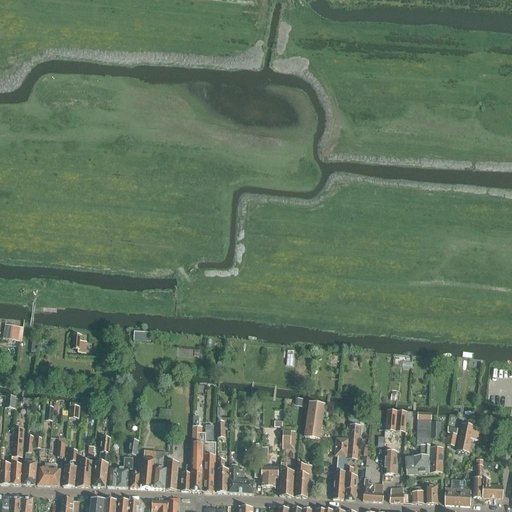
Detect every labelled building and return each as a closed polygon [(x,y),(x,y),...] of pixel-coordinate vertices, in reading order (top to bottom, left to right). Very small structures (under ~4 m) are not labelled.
[(11,327),(9,341),(22,343),(24,329),(23,329),(11,327)] [(150,343),(150,334),(134,333),(134,342),(150,343)] [(78,355),(86,355),(87,343),(81,343),(82,337),(73,336),(72,351),(78,351),(78,355)] [(413,397),(415,359),(396,358),(394,398),(399,398),(399,397),(413,397)] [(5,409),(14,410),(16,399),(7,398),(5,409)] [(305,440),(319,442),(324,408),(310,406),(305,440)] [(80,408),(70,407),(69,407),(68,419),(79,420),(80,408)] [(407,414),(400,413),(387,412),(386,433),(405,434),(407,414)] [(407,476),(429,474),(428,458),(430,458),(430,440),(431,424),(431,422),(432,415),(418,414),(417,421),(418,421),(417,447),(420,447),(420,459),(405,460),(407,476)] [(457,421),(458,418),(450,417),(448,426),(456,428),(457,421)] [(430,440),(435,440),(440,440),(441,424),(431,424),(430,440)] [(350,426),(347,461),(358,462),(361,427),(350,426)] [(462,426),(457,452),(469,455),(472,441),(478,442),(480,431),(474,429),(474,428),(462,426)] [(191,493),(203,494),(204,477),(205,445),(205,442),(202,441),(202,438),(199,438),(199,428),(193,428),(191,493)] [(11,487),(21,487),(23,467),(18,466),(18,460),(15,460),(15,459),(22,459),(24,431),(15,430),(13,458),(12,458),(11,487)] [(283,432),(282,446),(290,446),(290,432),(283,432)] [(23,487),(35,487),(37,465),(31,464),(33,448),(34,438),(28,438),(23,487)] [(93,489),(106,489),(109,456),(110,456),(111,440),(102,440),(99,461),(102,461),(101,466),(95,465),(93,489)] [(337,473),(346,474),(347,461),(348,441),(336,440),(335,458),(338,458),(337,473)] [(128,456),(136,457),(138,443),(131,442),(128,456)] [(64,459),(65,445),(59,444),(57,458),(64,459)] [(216,445),(205,445),(204,477),(203,494),(215,495),(215,477),(215,457),(216,445)] [(429,474),(442,474),(443,450),(430,450),(429,474)] [(74,489),(76,469),(77,452),(71,452),(70,468),(65,468),(63,488),(74,489)] [(140,491),(153,492),(155,453),(144,452),(144,461),(139,460),(139,468),(143,468),(142,476),(131,475),(130,490),(140,491)] [(153,492),(165,492),(168,464),(167,464),(168,455),(168,454),(155,453),(153,492)] [(385,476),(396,476),(397,460),(397,453),(384,453),(384,462),(385,463),(385,476)] [(108,490),(128,490),(129,460),(125,460),(124,470),(109,469),(108,490)] [(224,462),(218,461),(217,495),(228,495),(229,472),(224,472),(224,462)] [(75,489),(90,489),(92,464),(78,462),(75,489)] [(39,469),(37,488),(48,488),(51,465),(45,464),(45,469),(39,469)] [(176,492),(179,464),(168,464),(165,492),(176,492)] [(1,487),(10,487),(11,466),(2,465),(1,487)] [(61,471),(57,470),(57,465),(51,465),(48,488),(59,488),(61,471)] [(281,479),(280,490),(280,498),(293,498),(294,473),(287,473),(287,465),(281,465),(281,473),(281,479)] [(295,499),(307,499),(308,477),(310,477),(311,467),(310,467),(309,466),(307,466),(307,467),(298,466),(295,499)] [(191,493),(190,493),(191,475),(191,467),(187,467),(186,475),(182,475),(182,493),(191,493)] [(363,492),(363,503),(382,504),(383,486),(369,485),(369,481),(370,481),(371,468),(366,468),(365,481),(364,481),(364,492),(363,492)] [(474,499),(482,499),(482,480),(483,480),(483,476),(483,468),(477,468),(477,480),(474,480),(474,499)] [(275,490),(280,490),(281,479),(278,479),(278,470),(262,469),(262,479),(262,488),(275,489),(275,490)] [(352,484),(352,478),(353,470),(346,469),(345,491),(346,491),(346,502),(355,502),(356,498),(357,498),(357,494),(356,494),(357,485),(352,484)] [(229,495),(254,496),(254,483),(241,482),(241,479),(244,479),(244,471),(229,470),(229,495)] [(333,501),(344,501),(346,474),(337,473),(335,473),(333,501)] [(451,490),(446,490),(445,507),(457,508),(459,482),(452,481),(451,490)] [(484,481),(483,499),(483,500),(502,501),(503,489),(489,488),(489,481),(484,481)] [(470,508),(471,499),(471,491),(465,491),(465,482),(459,482),(457,508),(470,508)] [(410,505),(424,505),(423,493),(425,493),(425,488),(403,490),(404,505),(410,505)] [(426,505),(437,506),(437,488),(426,488),(426,505)] [(403,489),(397,490),(391,490),(390,504),(404,505),(403,490),(403,489)] [(8,511),(9,499),(0,498),(0,511),(8,511)] [(19,511),(20,499),(11,499),(10,511),(19,511)] [(31,511),(33,500),(21,499),(20,511),(31,511)] [(72,511),(73,501),(62,500),(60,511),(72,511)] [(102,511),(104,501),(91,501),(90,511),(102,511)] [(104,501),(102,511),(115,511),(117,502),(104,501)] [(73,502),(72,511),(79,511),(81,503),(73,502)] [(118,511),(138,511),(139,503),(119,502),(118,511)] [(152,503),(152,511),(154,511),(153,511),(168,511),(169,504),(152,503)]
